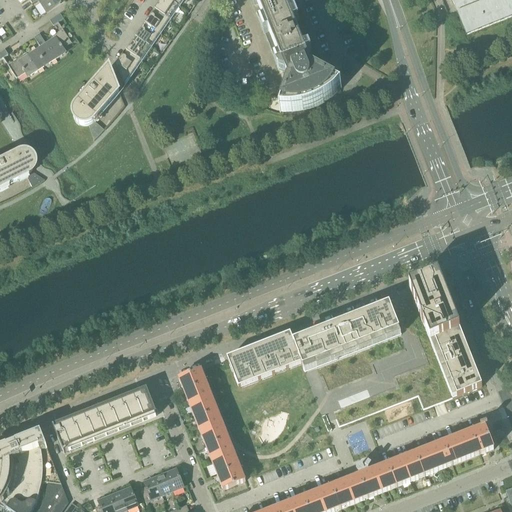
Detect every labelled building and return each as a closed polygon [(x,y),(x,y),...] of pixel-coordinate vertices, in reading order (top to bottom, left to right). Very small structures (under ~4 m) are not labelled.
[(29,0),(33,5),(39,1),(47,14),(61,5),(65,3),(62,0),(59,2),(57,0),(29,0)] [(156,11),(156,12),(171,23),(181,9),(168,0),(164,0),(163,4),(162,4),(161,4),(161,5),(160,5),(156,11)] [(168,0),(181,9),(187,0),(168,0)] [(284,0),(256,0),(261,11),(256,13),(262,29),(271,50),(277,66),(282,64),(282,65),(307,55),(305,52),(284,0)] [(511,0),(451,0),(457,13),(466,36),(511,17),(511,0)] [(147,25),(146,26),(161,36),(171,23),(156,12),(156,11),(155,12),(153,18),(152,18),(151,19),(147,25)] [(61,15),(50,22),(54,27),(64,20),(61,15)] [(137,39),(151,50),(161,36),(146,26),(147,25),(146,25),(146,26),(144,32),(143,32),(142,32),(142,33),(141,33),(137,39)] [(54,39),(46,45),(56,60),(66,54),(63,50),(72,44),(63,31),(53,37),(54,39)] [(28,56),(38,72),(56,60),(46,45),(40,35),(35,39),(41,48),(28,56)] [(128,53),(127,53),(142,64),(151,50),(137,39),(136,40),(134,46),(133,46),(132,46),(132,47),(128,53)] [(0,54),(0,61),(9,56),(5,51),(0,54)] [(122,61),(117,67),(118,68),(125,86),(142,64),(127,53),(128,53),(127,53),(127,54),(125,59),(124,59),(123,60),(122,60),(122,61)] [(9,66),(8,66),(17,80),(26,74),(28,78),(38,72),(28,56),(27,54),(9,66)] [(282,65),(277,67),(277,68),(278,69),(278,70),(279,70),(280,71),(281,72),(282,72),(283,72),(284,72),(285,72),(289,79),(293,77),(295,82),(291,83),(285,98),(280,114),(283,115),(283,118),(286,118),(289,118),(292,118),(295,118),(298,118),(301,118),(304,117),(307,117),(310,116),(313,115),(316,114),(319,113),(321,111),(324,110),(327,108),(329,107),(332,105),(334,103),(336,101),(338,99),(341,96),(342,94),(341,92),(342,90),(329,83),(313,74),(312,75),(310,75),(308,71),(312,70),(307,55),(282,65)] [(73,114),(73,115),(73,116),(74,118),(74,119),(74,120),(75,121),(76,122),(75,123),(76,123),(77,124),(78,125),(78,126),(79,126),(80,126),(81,126),(82,127),(83,127),(84,127),(86,127),(87,127),(88,127),(89,127),(94,141),(94,142),(104,131),(95,123),(120,94),(110,71),(110,72),(107,76),(105,74),(94,87),(92,90),(94,91),(84,103),(82,101),(80,104),(78,106),(76,108),(75,109),(75,110),(74,111),(74,112),(73,114)] [(0,190),(26,177),(32,189),(41,183),(44,182),(31,173),(32,172),(32,171),(32,170),(33,168),(33,167),(33,166),(33,165),(33,164),(33,163),(33,162),(32,161),(32,160),(31,159),(30,159),(29,158),(28,157),(27,156),(26,156),(25,155),(24,155),(23,155),(21,154),(20,154),(19,155),(18,155),(17,155),(16,156),(12,158),(11,158),(8,159),(9,162),(0,166),(0,190)] [(482,388),(439,278),(409,289),(424,327),(453,400),(482,388)] [(291,336),(227,361),(239,390),(302,366),(305,374),(402,336),(391,309),(295,347),(291,336)] [(424,327),(405,335),(402,336),(305,374),(322,417),(328,433),(332,432),(337,429),(417,398),(423,412),(453,400),(431,344),(424,327)] [(202,371),(179,380),(223,492),(246,483),(242,474),(240,475),(202,380),(205,379),(202,371)] [(63,451),(155,415),(146,393),(59,427),(60,430),(56,431),(54,428),(53,428),(63,451)] [(359,477),(272,511),(338,511),(354,506),(389,492),(494,451),(485,428),(488,427),(487,425),(481,427),(481,429),(374,472),(372,467),(372,466),(368,464),(365,468),(365,469),(363,470),(362,467),(356,469),(359,477)] [(33,511),(34,511),(36,505),(38,502),(40,496),(41,490),(42,484),(48,484),(48,487),(47,492),(46,497),(44,501),(53,507),(56,502),(65,508),(68,504),(64,492),(61,486),(62,486),(41,434),(7,448),(0,450),(0,505),(1,505),(7,509),(7,510),(10,511),(33,511)] [(177,472),(166,476),(173,493),(184,489),(177,472)] [(166,476),(155,480),(162,497),(173,493),(166,476)] [(147,489),(141,492),(146,503),(151,501),(152,502),(162,497),(155,480),(145,485),(147,489)] [(131,490),(120,495),(127,511),(138,507),(138,506),(143,504),(138,493),(133,495),(131,490)] [(120,495),(110,499),(115,511),(127,511),(120,495)] [(101,508),(95,510),(96,511),(115,511),(110,499),(99,503),(101,508)] [(62,511),(65,508),(56,502),(53,507),(44,501),(43,504),(41,509),(39,511),(62,511)]
